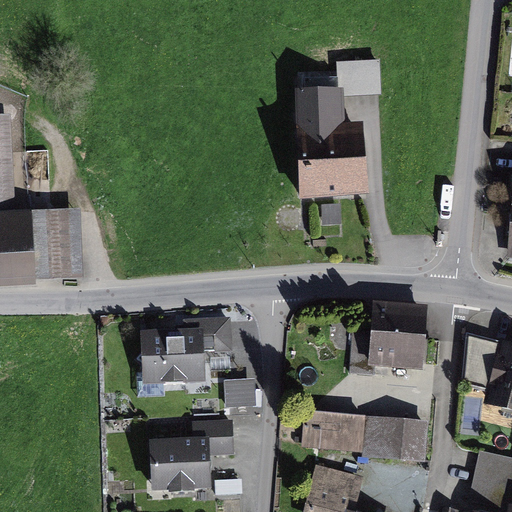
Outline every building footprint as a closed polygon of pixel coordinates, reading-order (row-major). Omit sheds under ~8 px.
[(300,100),(306,203),(371,200),(368,130),(351,131),(349,97),(300,100)] [(12,124),(0,124),(0,296),(41,295),(41,288),(87,286),(84,216),(16,218),(12,124)] [(437,315),(379,310),(373,370),(432,375),(437,315)] [(187,336),(144,338),(146,391),(208,389),(207,359),(234,359),(233,326),(187,327),(187,336)] [(372,374),(370,339),(351,340),(353,375),(372,374)] [(511,348),(494,344),(485,379),(496,382),(489,411),(511,416),(511,348)] [(433,429),(307,419),(304,458),(430,468),(433,429)] [(195,444),(152,445),(154,499),(216,497),(215,467),(237,466),(236,429),(195,430),(195,444)] [(511,462),(484,458),(475,508),(497,511),(503,511),(509,484),(511,484),(511,462)] [(357,511),(364,485),(320,475),(311,511),(357,511)]
